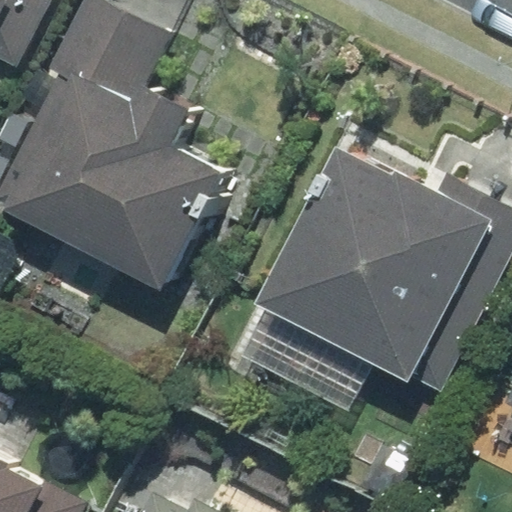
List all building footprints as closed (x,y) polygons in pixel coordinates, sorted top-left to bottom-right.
[(0,0),(0,53),(28,69),(62,0),(0,0)] [(21,214),(180,294),(241,176),(189,150),(207,112),(158,88),(149,105),(146,104),(181,33),(117,0),(93,0),(59,68),(69,73),(4,199),(23,208),(21,214)] [(449,393),(511,271),(511,202),(455,173),(445,190),(414,174),(410,181),(353,150),(272,306),(425,385),(426,381),(449,393)] [(45,243),(0,217),(0,300),(10,306),(45,243)] [(410,506),(430,467),(391,448),(371,488),(410,506)] [(0,511),(88,511),(96,499),(53,476),(48,485),(23,471),(27,466),(0,451),(0,511)] [(196,511),(165,496),(156,511),(226,511),(206,501),(199,511),(196,511)]
